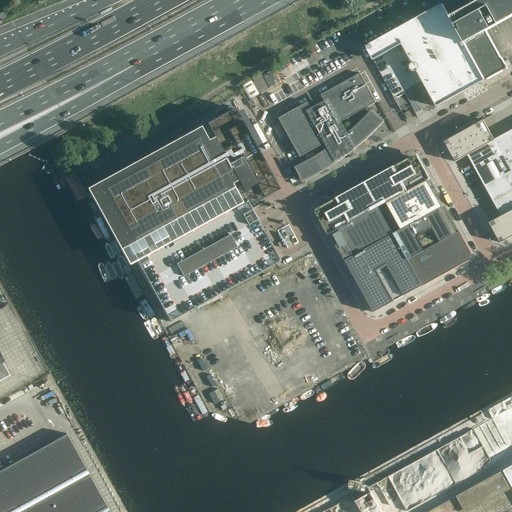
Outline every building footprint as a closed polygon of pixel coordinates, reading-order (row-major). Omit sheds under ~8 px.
[(511,0),(451,0),(442,5),(475,64),(487,57),(490,62),(500,56),(486,31),(511,16),(511,0)] [(442,4),(366,46),(373,60),(402,44),(429,93),(437,107),(447,101),(457,96),(464,92),(463,92),(484,81),(475,64),(442,5),(442,4)] [(487,57),(475,64),(484,81),(496,74),(497,74),(507,69),(507,68),(511,65),(511,16),(486,31),(500,56),(490,62),(487,57)] [(261,74),(252,79),(260,93),(269,88),(261,74)] [(360,74),(321,95),(327,105),(313,113),(308,102),(279,118),(300,157),(329,142),(332,147),(296,167),(303,179),(317,171),(337,157),(352,149),(351,148),(373,129),(382,120),(373,111),(356,128),(350,117),(376,103),(360,74)] [(250,98),(259,93),(252,80),(243,85),(250,98)] [(234,109),(94,186),(168,322),(169,322),(276,263),(279,262),(279,261),(241,192),(269,177),(270,177),(254,146),(236,113),(234,109)] [(511,130),(494,140),(483,120),(444,142),(456,162),(468,155),(501,216),(489,223),(500,244),(511,237),(511,130)] [(315,210),(314,211),(328,235),(330,234),(331,235),(379,208),(428,181),(430,180),(430,179),(417,155),(417,154),(416,154),(315,210)] [(86,164),(79,167),(83,174),(90,171),(86,164)] [(74,172),(64,178),(77,200),(87,195),(74,172)] [(428,181),(379,208),(394,234),(442,207),(428,181)] [(442,207),(394,234),(408,260),(456,234),(457,233),(456,233),(453,227),(446,214),(443,216),(439,210),(443,208),(443,207),(442,208),(442,207)] [(380,211),(331,238),(345,265),(395,238),(380,211)] [(456,234),(408,260),(423,286),(426,285),(474,258),(460,232),(456,234)] [(395,238),(345,265),(374,313),(404,296),(423,289),(408,262),(395,238)] [(333,336),(323,341),(326,345),(335,340),(333,336)] [(0,380),(8,376),(1,363),(3,362),(0,355),(0,380)] [(220,391),(208,397),(213,407),(225,402),(220,391)] [(0,511),(109,511),(67,435),(0,471),(0,511)] [(511,511),(511,485),(506,475),(504,471),(429,511),(511,511)] [(411,486),(411,485),(414,485),(414,477),(392,476),(391,486),(400,486),(411,486)]
